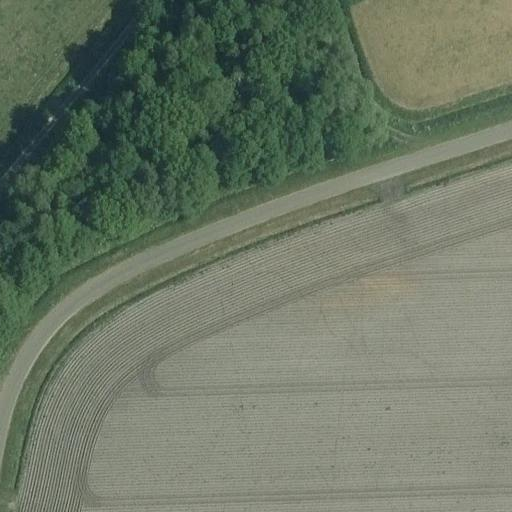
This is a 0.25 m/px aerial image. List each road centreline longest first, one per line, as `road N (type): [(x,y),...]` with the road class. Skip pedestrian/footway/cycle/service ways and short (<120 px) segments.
road 1 (unclassified): [(0,428),(27,356),(54,319),(118,272),(511,128)]
road 2 (track): [(0,186),(156,0)]
